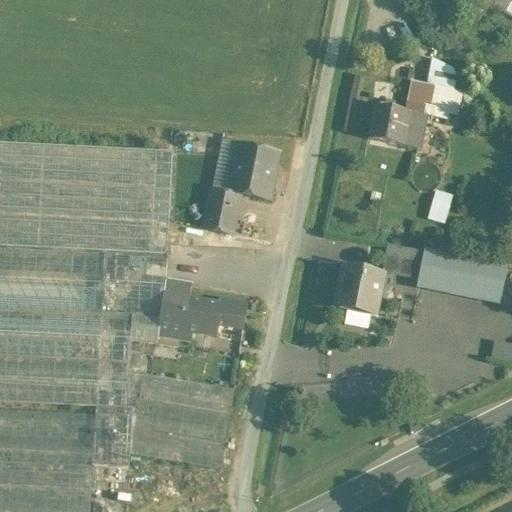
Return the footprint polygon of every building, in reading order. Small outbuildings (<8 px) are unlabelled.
[(482,0),(481,7),(494,10),(495,0),(482,0)] [(495,0),(494,10),(504,15),(511,0),(495,0)] [(426,86),(411,82),(406,105),(425,109),(430,87),(441,89),(441,88),(450,90),(454,71),(431,60),(426,86)] [(450,90),(441,88),(441,89),(430,87),(425,109),(447,115),(456,117),(461,97),(454,95),(455,91),(450,90)] [(404,113),(374,107),(368,141),(417,151),(424,117),(446,121),(447,115),(425,109),(406,105),(404,113)] [(0,250),(103,256),(103,255),(167,259),(172,154),(0,144),(0,250)] [(279,154),(238,146),(228,193),(269,202),(279,154)] [(437,190),(428,218),(447,224),(455,195),(437,190)] [(239,202),(215,197),(208,231),(232,236),(239,202)] [(425,255),(387,247),(382,274),(419,282),(425,255)] [(0,250),(0,312),(100,317),(103,256),(0,250)] [(157,336),(166,283),(166,281),(165,281),(167,259),(103,255),(103,256),(100,317),(98,361),(95,408),(132,410),(137,410),(143,375),(143,371),(148,344),(156,345),(157,336)] [(480,266),(425,255),(419,282),(418,288),(473,299),(480,266)] [(505,271),(480,266),(473,299),(499,304),(505,271)] [(381,274),(345,267),(337,306),(373,313),(381,274)] [(220,306),(187,301),(189,287),(166,283),(157,336),(190,342),(191,334),(216,338),(218,324),(243,328),(246,306),(220,302),(220,306)] [(100,317),(0,312),(0,356),(98,361),(100,317)] [(492,355),(511,359),(511,344),(496,340),(492,355)] [(156,345),(148,344),(143,371),(234,386),(239,359),(156,345)] [(98,361),(0,356),(0,403),(95,408),(98,361)] [(234,390),(143,375),(137,410),(129,456),(220,472),(234,390)] [(95,415),(92,467),(113,468),(129,469),(129,456),(132,410),(95,408),(95,415)] [(95,415),(0,410),(0,463),(92,468),(92,467),(95,415)] [(92,468),(0,463),(0,471),(92,477),(92,468)] [(129,469),(113,468),(112,482),(128,483),(129,469)] [(90,511),(92,477),(0,471),(0,511),(90,511)]
